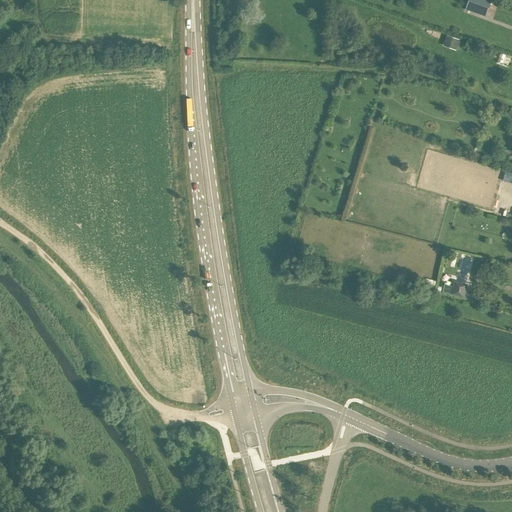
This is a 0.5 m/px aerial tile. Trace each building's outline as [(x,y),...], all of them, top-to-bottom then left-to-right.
[(468,0),(466,7),(487,14),(491,1),(489,0),(468,0)] [(460,39),(447,35),(444,43),(457,48),(460,39)] [(511,174),(506,172),(503,181),(511,183),(511,174)] [(454,287),(445,285),(443,293),(452,295),(454,287)] [(475,293),(467,290),(465,298),(473,300),(475,293)]
